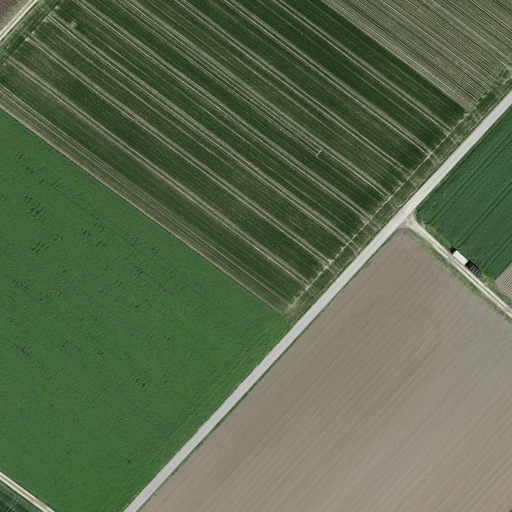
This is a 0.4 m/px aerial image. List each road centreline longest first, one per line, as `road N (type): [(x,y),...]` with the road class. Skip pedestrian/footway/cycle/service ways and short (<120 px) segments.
road 1 (unclassified): [(131,511),(511,95)]
road 2 (track): [(511,314),(401,215)]
